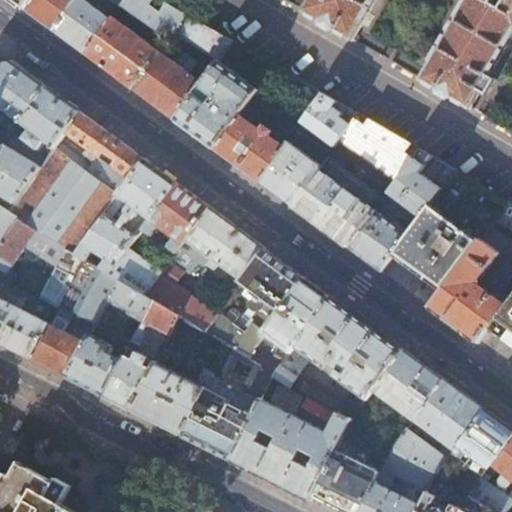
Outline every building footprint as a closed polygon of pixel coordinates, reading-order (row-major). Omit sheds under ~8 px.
[(29,0),(24,8),(30,12),(56,31),(77,0),(29,0)] [(128,0),(77,0),(56,31),(74,44),(87,54),(113,21),(93,6),(95,0),(110,0),(122,8),(125,5),(128,0)] [(128,0),(125,5),(171,40),(190,15),(169,3),(162,0),(128,0)] [(511,0),(505,0),(500,9),(492,4),(494,0),(310,0),(304,11),(354,40),(365,19),(375,0),(464,0),(437,51),(422,80),(471,108),(511,33),(511,0)] [(161,53),(166,47),(167,46),(161,42),(156,49),(120,22),(124,16),(119,13),(113,21),(87,54),(110,70),(133,88),(161,53)] [(190,15),(171,40),(167,46),(166,47),(174,52),(183,38),(220,61),(234,41),(200,21),(190,15)] [(277,66),(234,41),(220,61),(204,83),(177,120),(199,137),(216,149),(242,116),(266,82),(277,66)] [(175,63),(161,53),(133,88),(152,102),(177,120),(204,83),(191,74),(198,64),(183,52),(175,63)] [(0,63),(0,130),(11,138),(16,132),(48,87),(27,71),(13,61),(0,63)] [(266,82),(242,116),(250,122),(257,118),(277,90),(266,82)] [(65,99),(48,87),(16,132),(40,150),(46,141),(55,148),(60,141),(66,132),(81,111),(65,99)] [(336,146),(340,140),(359,113),(325,93),(304,123),(336,146)] [(114,135),(81,111),(66,132),(98,155),(131,180),(146,159),(114,135)] [(359,113),(340,140),(400,183),(426,151),(360,112),(359,113)] [(250,122),(242,116),(216,149),(236,164),(261,182),(286,148),(271,137),(274,132),(266,126),(263,131),(250,122)] [(295,135),(286,148),(261,182),(275,193),(293,206),(319,170),(323,166),(295,147),(300,138),(295,135)] [(91,164),(60,141),(55,148),(42,167),(16,203),(10,212),(19,218),(77,253),(107,213),(131,180),(98,155),(91,164)] [(7,145),(6,145),(0,154),(0,193),(16,203),(42,167),(7,145)] [(426,151),(400,183),(392,194),(422,218),(432,206),(458,171),(458,170),(452,166),(437,186),(423,176),(436,157),(426,151)] [(163,172),(146,159),(131,180),(107,213),(113,218),(125,200),(132,205),(129,206),(128,208),(127,210),(127,213),(121,222),(127,227),(133,218),(136,217),(139,215),(140,211),(144,214),(135,226),(137,228),(135,231),(140,235),(141,234),(179,183),(163,172)] [(319,170),(293,206),(316,223),(349,247),(378,212),(319,170)] [(511,202),(493,191),(458,171),(432,206),(422,218),(409,236),(394,254),(410,265),(414,268),(422,274),(443,290),(482,242),(484,240),(491,230),(497,222),(511,202)] [(194,194),(179,183),(141,234),(148,238),(158,225),(176,239),(171,246),(177,251),(186,240),(210,206),(194,194)] [(511,202),(497,222),(511,230),(511,202)] [(10,212),(0,205),(0,245),(19,218),(10,212)] [(217,211),(210,206),(186,240),(204,253),(198,262),(200,262),(205,266),(210,258),(214,261),(211,265),(217,269),(220,265),(243,282),(267,249),(238,227),(217,211)] [(409,236),(378,212),(349,247),(354,251),(381,271),(394,254),(409,236)] [(121,222),(113,218),(107,213),(77,253),(87,259),(89,260),(94,252),(106,259),(101,268),(111,274),(130,249),(140,235),(135,231),(127,227),(121,222)] [(87,259),(77,253),(19,218),(0,245),(0,269),(1,268),(10,273),(29,244),(31,249),(58,266),(41,296),(61,306),(87,259)] [(482,242),(443,290),(437,298),(430,307),(451,322),(455,325),(459,328),(474,340),(478,343),(492,325),(507,304),(511,298),(511,284),(506,292),(498,287),(493,294),(487,290),(483,287),(483,281),(503,254),(511,244),(491,230),(484,240),(482,242)] [(204,253),(186,240),(177,251),(174,257),(172,259),(188,270),(192,273),(200,262),(198,262),(204,253)] [(138,255),(130,249),(111,274),(122,280),(147,295),(163,272),(153,266),(148,262),(143,258),(138,255)] [(301,274),(267,249),(243,282),(240,287),(251,294),(247,299),(252,303),(248,309),(254,313),(243,328),(238,326),(228,319),(221,313),(218,316),(208,331),(231,345),(250,356),(307,278),(301,274)] [(172,259),(174,257),(168,252),(160,263),(166,268),(172,259)] [(89,260),(87,259),(61,306),(51,323),(31,359),(50,368),(68,377),(92,334),(101,319),(106,310),(111,301),(122,280),(111,274),(101,268),(89,260)] [(188,270),(172,259),(166,268),(163,272),(147,295),(154,300),(181,316),(208,331),(218,316),(178,285),(188,270)] [(277,373),(332,296),(325,291),(307,278),(250,356),(277,373)] [(154,300),(147,295),(122,280),(111,301),(144,320),(154,300)] [(9,295),(6,300),(22,308),(25,303),(9,295)] [(368,323),(332,296),(277,373),(275,377),(292,386),(310,356),(327,369),(332,363),(339,369),(335,375),(368,400),(371,396),(405,350),(368,323)] [(6,300),(0,297),(0,342),(31,359),(51,323),(22,308),(6,300)] [(511,298),(507,304),(492,325),(507,336),(511,340),(511,298)] [(171,334),(181,316),(154,300),(144,320),(133,341),(142,346),(153,324),(171,334)] [(106,310),(101,319),(107,322),(112,313),(106,310)] [(232,313),(228,319),(238,326),(241,322),(238,319),(238,317),(238,316),(237,314),(236,313),(232,313)] [(114,344),(92,334),(68,377),(98,392),(106,396),(125,358),(114,352),(116,349),(114,344)] [(131,347),(125,358),(106,396),(127,407),(132,409),(157,362),(158,360),(131,347)] [(371,396),(411,426),(416,419),(444,379),(425,365),(405,350),(371,396)] [(203,385),(157,362),(132,409),(157,422),(183,436),(208,389),(215,375),(206,370),(202,377),(203,385)] [(465,395),(444,379),(416,419),(446,443),(456,450),(456,449),(466,436),(486,410),(465,395)] [(302,390),(341,411),(354,418),(360,410),(346,403),(346,402),(307,381),(302,390)] [(241,405),(208,389),(183,436),(212,450),(222,455),(232,460),(248,429),(233,421),(241,405)] [(411,426),(371,396),(368,400),(360,410),(354,418),(339,447),(384,470),(385,467),(396,446),(409,429),(411,426)] [(260,407),(255,416),(248,429),(232,460),(272,480),(312,501),(314,497),(339,447),(354,418),(341,411),(330,432),(264,399),(260,407)] [(249,413),(255,416),(260,407),(253,404),(249,413)] [(484,450),(478,459),(490,468),(511,439),(511,429),(493,415),(486,410),(466,436),(484,450)] [(409,429),(396,446),(385,467),(398,474),(412,481),(429,490),(437,475),(439,472),(448,460),(449,458),(440,451),(409,429)] [(466,436),(456,449),(466,456),(469,453),(478,459),(484,450),(466,436)] [(511,439),(490,468),(479,483),(471,493),(499,511),(507,511),(511,506),(511,439)] [(451,456),(456,450),(446,443),(440,451),(449,458),(451,456)] [(361,511),(384,470),(339,447),(314,497),(328,503),(345,511),(361,511)] [(479,483),(448,460),(439,472),(437,475),(471,493),(479,483)] [(19,461),(12,475),(8,473),(0,488),(0,511),(77,511),(61,502),(71,485),(56,477),(54,481),(19,461)] [(398,474),(385,467),(384,470),(361,511),(418,511),(429,491),(429,490),(412,481),(404,496),(390,489),(398,474)] [(461,511),(464,508),(451,502),(445,511),(444,510),(444,509),(442,508),(441,508),(440,508),(439,508),(438,508),(443,497),(429,491),(418,511),(461,511)] [(499,511),(471,493),(464,508),(461,511),(499,511)] [(213,511),(185,498),(177,511),(213,511)]
